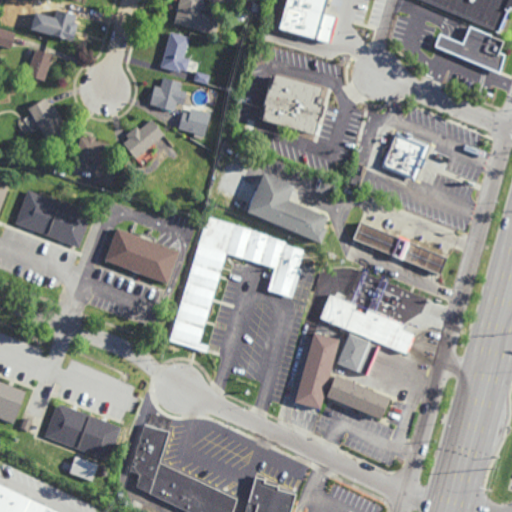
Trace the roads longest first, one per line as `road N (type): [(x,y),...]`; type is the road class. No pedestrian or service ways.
road 1 (residential): [(451,511),(219,407),(128,351),(0,301)]
road 2 (residential): [(511,115),(400,511)]
road 3 (primary): [(450,511),(511,294)]
road 4 (residential): [(511,130),(382,78)]
